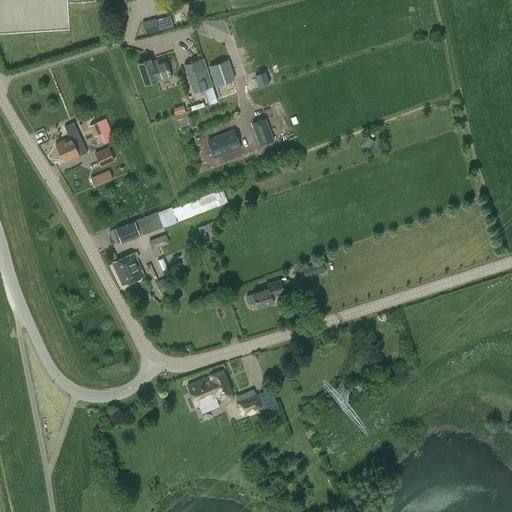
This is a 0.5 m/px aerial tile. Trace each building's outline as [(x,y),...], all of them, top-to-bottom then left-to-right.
[(190,9),(142,22),(145,34),(163,29),(163,30),(180,26),(180,27),(183,26),(183,24),(191,21),(190,20),(195,19),(194,15),(192,16),(190,9)] [(171,75),(164,55),(138,63),(145,84),(171,75)] [(202,58),(187,63),(197,92),(212,87),(202,58)] [(228,59),(209,66),(213,79),(215,85),(234,78),(232,73),(228,59)] [(265,72),(255,76),(259,85),(268,82),(265,72)] [(183,104),(173,107),(175,114),(185,111),(183,104)] [(191,127),(196,125),(193,115),(188,117),(191,127)] [(89,124),(94,136),(103,132),(103,131),(111,128),(106,117),(98,121),(98,120),(89,124)] [(273,139),(265,118),(252,122),(260,144),(273,139)] [(79,156),(88,153),(74,122),(65,126),(70,137),(56,144),(64,162),(79,155),(79,156)] [(214,157),(227,151),(228,152),(240,147),(234,130),(221,134),(221,135),(208,140),(214,157)] [(369,152),(375,142),(366,136),(360,146),(369,152)] [(101,166),(115,160),(108,146),(94,153),(101,166)] [(94,187),(113,179),(109,170),(90,178),(94,187)] [(109,230),(114,244),(120,241),(121,243),(140,235),(228,201),(223,188),(198,197),(198,198),(172,208),(172,206),(134,220),(109,230)] [(212,221),(198,227),(203,239),(217,233),(212,221)] [(152,248),(169,242),(166,234),(149,240),(152,248)] [(123,285),(144,275),(134,253),(112,262),(123,285)] [(165,276),(170,274),(163,258),(157,260),(165,276)] [(325,272),(322,261),(302,268),(305,278),(325,272)] [(173,274),(163,279),(163,280),(168,290),(179,286),(174,275),(173,274)] [(285,293),(284,290),(289,289),(287,282),(289,281),(289,278),(286,279),(285,277),(266,283),(268,288),(253,292),(253,293),(247,295),(246,297),(246,299),(246,301),(248,303),(250,304),(256,302),(258,308),(273,303),(272,297),(285,293)] [(218,397),(231,392),(222,369),(209,375),(210,376),(187,385),(196,405),(218,396),(218,397)] [(256,412),(257,409),(263,407),(257,393),(255,393),(253,388),(235,396),(237,400),(236,401),(237,403),(236,406),(238,412),(241,413),(242,416),(247,413),(250,414),(256,412)] [(277,403),(271,388),(258,393),(264,408),(277,403)]
